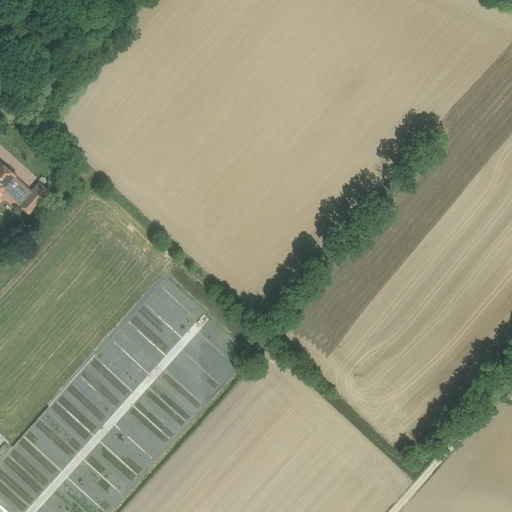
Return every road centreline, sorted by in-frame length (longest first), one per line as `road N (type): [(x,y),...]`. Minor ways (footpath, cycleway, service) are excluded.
road 1 (track): [(29,511),(204,319)]
road 2 (track): [(511,393),(402,511)]
